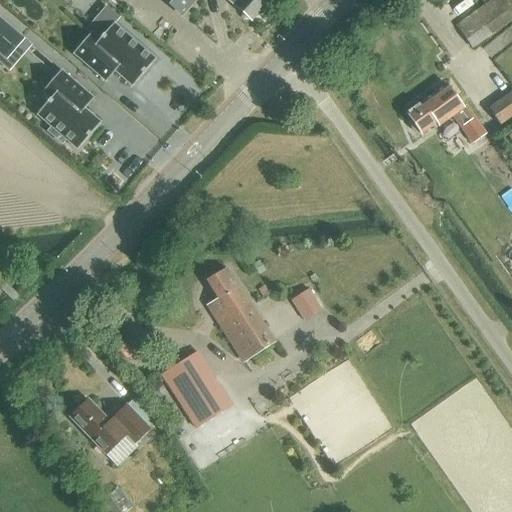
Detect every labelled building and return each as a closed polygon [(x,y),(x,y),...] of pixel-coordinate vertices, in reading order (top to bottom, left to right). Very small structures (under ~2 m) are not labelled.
[(161,0),(180,17),(194,0),(226,0),(251,22),(270,0),(161,0)] [(511,0),(492,0),(455,27),(470,48),(511,17),(511,0)] [(0,21),(0,54),(5,60),(22,40),(0,21)] [(154,61),(112,25),(98,41),(90,34),(72,55),(105,83),(114,73),(132,88),(154,61)] [(50,100),(36,117),(51,129),(47,133),(60,145),(64,140),(76,151),(99,124),(78,107),(87,96),(59,73),(42,94),(50,100)] [(459,118),(456,114),(463,110),(445,86),(406,114),(421,135),(436,124),(438,127),(452,117),(455,120),(459,118)] [(500,127),(511,117),(511,93),(488,111),(500,127)] [(461,129),(472,144),(484,135),(473,120),(461,129)] [(206,306),(242,363),(272,343),(225,270),(206,282),(217,300),(206,306)] [(307,291),(293,300),(306,321),(321,312),(307,291)] [(223,396),(196,354),(171,371),(159,378),(173,400),(184,393),(196,413),(190,417),(198,431),(230,410),(222,397),(223,396)] [(125,436),(133,445),(149,430),(126,406),(108,423),(87,401),(69,419),(104,456),(125,436)]
